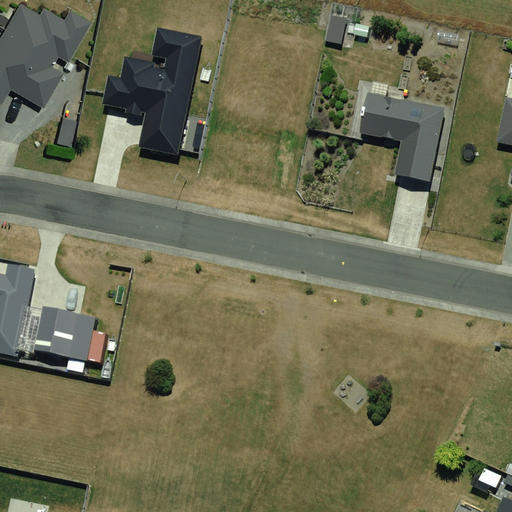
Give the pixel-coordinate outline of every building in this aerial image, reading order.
[(20,3),(0,37),(0,103),(1,104),(10,88),(44,107),(92,23),(70,10),(65,20),(44,8),(40,15),(20,3)] [(146,112),(139,147),(178,154),(201,37),(157,28),(152,55),(166,58),(164,68),(155,67),(156,62),(124,56),(120,78),(109,75),(103,103),(126,108),(125,112),(141,115),(141,112),(146,112)] [(367,93),(360,132),(400,139),(393,174),(430,181),(444,108),(367,93)] [(511,143),(511,171),(511,175),(511,98),(507,97),(498,141),(511,143)] [(44,283),(0,274),(0,352),(29,358),(44,283)] [(107,316),(59,309),(48,354),(96,362),(107,316)] [(511,511),(511,500),(503,496),(495,511),(511,511)]
